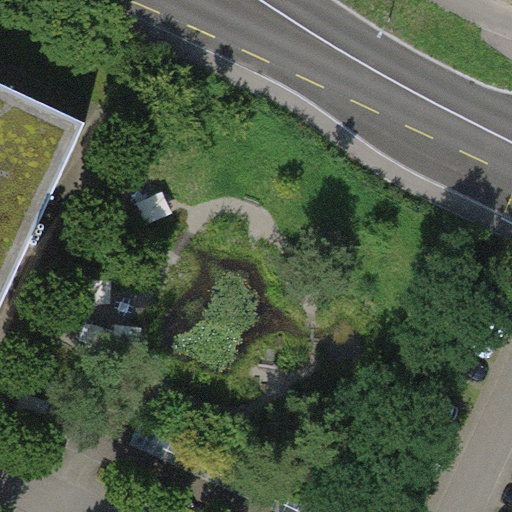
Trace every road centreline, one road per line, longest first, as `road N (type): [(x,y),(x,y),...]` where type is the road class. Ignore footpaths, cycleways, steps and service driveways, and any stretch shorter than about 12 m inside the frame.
road 1 (secondary): [(187,0),(447,109)]
road 2 (secondary): [(447,109),(296,0)]
